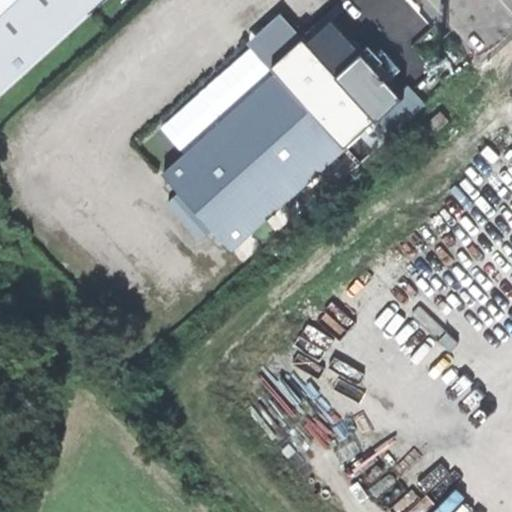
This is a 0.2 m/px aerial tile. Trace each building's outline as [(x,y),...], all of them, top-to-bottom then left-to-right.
[(0,0),(0,94),(105,0),(0,0)] [(248,44),(272,70),(305,40),(281,14),(248,44)] [(377,119),(401,97),(350,41),(334,23),(310,45),(377,119)] [(272,70),(276,74),(344,149),(377,119),(310,45),(305,40),(272,70)] [(232,250),(344,149),(276,74),(163,175),(232,250)]
